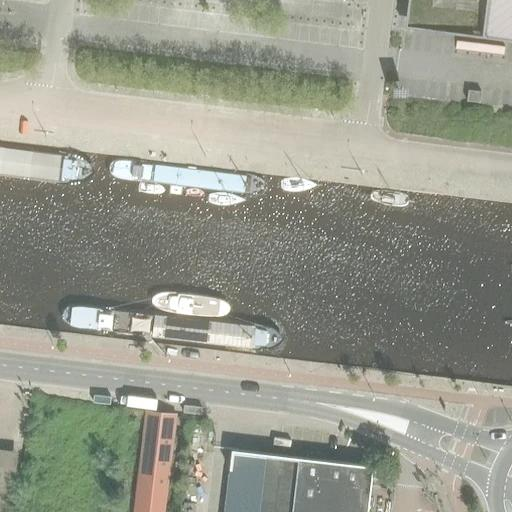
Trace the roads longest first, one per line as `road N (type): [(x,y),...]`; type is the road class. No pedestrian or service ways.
road 1 (unclassified): [(363,146),(50,105)]
road 2 (tertiary): [(511,443),(387,407),(250,395)]
road 3 (tertiary): [(250,395),(337,416),(496,483)]
road 4 (tertiary): [(250,395),(0,365)]
road 5 (unclassified): [(511,167),(363,146)]
road 6 (unclassified): [(363,146),(382,0)]
road 7 (unknown): [(222,392),(207,511)]
